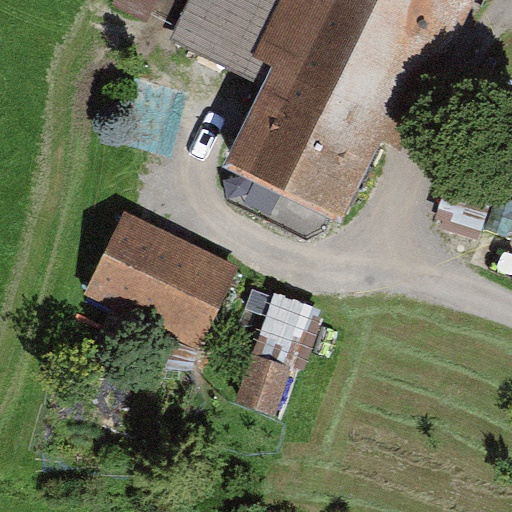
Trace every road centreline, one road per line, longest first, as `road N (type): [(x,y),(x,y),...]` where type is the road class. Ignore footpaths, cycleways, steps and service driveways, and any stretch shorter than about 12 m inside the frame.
road 1 (track): [(175,62),(203,203),(262,252),(332,270),(447,281)]
road 2 (track): [(511,18),(416,196),(415,242),(447,281)]
